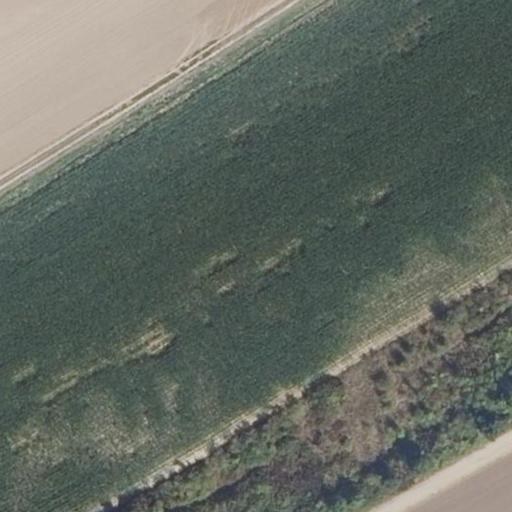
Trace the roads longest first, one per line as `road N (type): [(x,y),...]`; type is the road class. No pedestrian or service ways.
road 1 (track): [(0,184),(286,0)]
road 2 (track): [(389,511),(511,442)]
